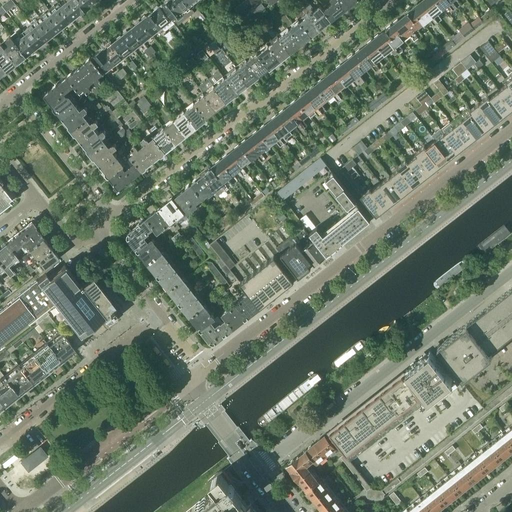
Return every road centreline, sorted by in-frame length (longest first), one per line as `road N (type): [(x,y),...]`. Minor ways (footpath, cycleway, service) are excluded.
road 1 (residential): [(511,123),(205,368)]
road 2 (residential): [(382,0),(112,215)]
road 3 (residential): [(258,471),(511,271)]
road 4 (unclassified): [(186,382),(43,495)]
road 5 (residential): [(0,440),(144,329)]
road 6 (residential): [(17,91),(112,215)]
road 7 (residential): [(17,91),(134,0)]
road 8 (residential): [(144,329),(162,314),(98,233)]
